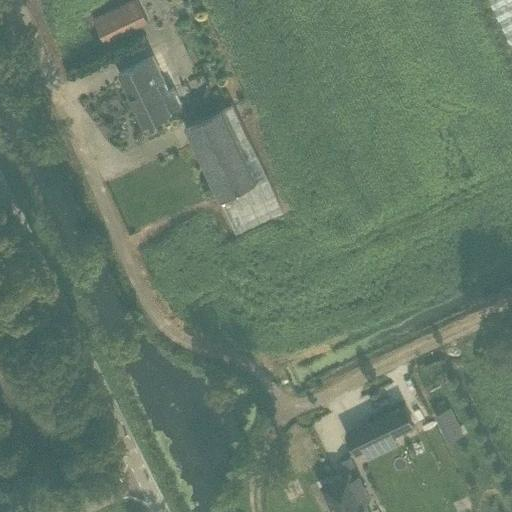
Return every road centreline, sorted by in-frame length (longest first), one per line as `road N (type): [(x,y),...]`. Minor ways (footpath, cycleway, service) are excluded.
road 1 (track): [(260,511),(261,457),(287,412),(241,361),(193,350),(159,323),(108,224),(15,0)]
road 2 (tertiary): [(164,511),(0,178)]
road 3 (unclassified): [(287,412),(511,310)]
